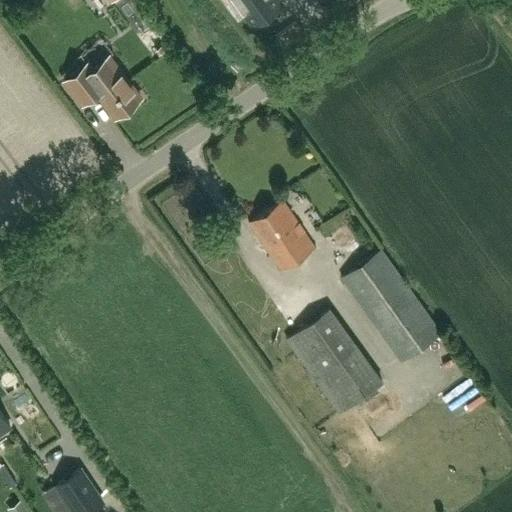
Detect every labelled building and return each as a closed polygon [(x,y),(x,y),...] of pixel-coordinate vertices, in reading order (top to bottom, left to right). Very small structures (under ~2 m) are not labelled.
[(235,0),(237,2),(235,3),(236,4),(237,3),(251,23),(279,3),(277,0),(235,0)] [(108,56),(92,69),(87,62),(64,80),(83,104),(96,93),(115,117),(141,98),(108,56)] [(281,270),(315,247),(282,199),(248,222),(281,270)] [(381,248),(341,277),(401,361),(441,332),(381,248)] [(357,346),(315,377),(340,411),(382,381),(357,346)] [(0,432),(9,427),(0,413),(0,432)] [(88,511),(102,503),(79,470),(55,486),(71,511),(88,511)]
